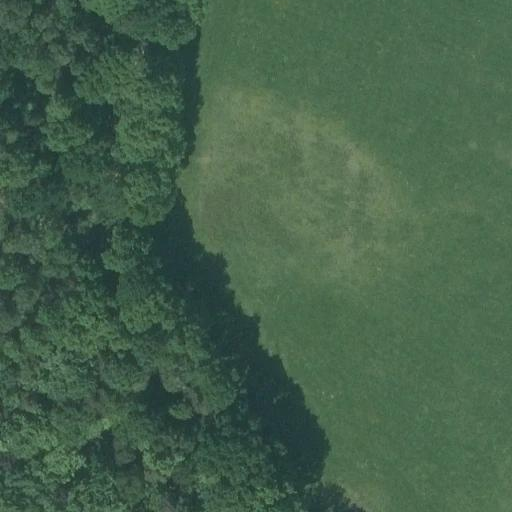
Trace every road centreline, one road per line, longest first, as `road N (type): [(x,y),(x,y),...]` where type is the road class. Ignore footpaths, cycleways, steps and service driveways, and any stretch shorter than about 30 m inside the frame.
road 1 (track): [(207,511),(193,448),(74,179),(126,0)]
road 2 (track): [(0,339),(91,218),(0,146)]
